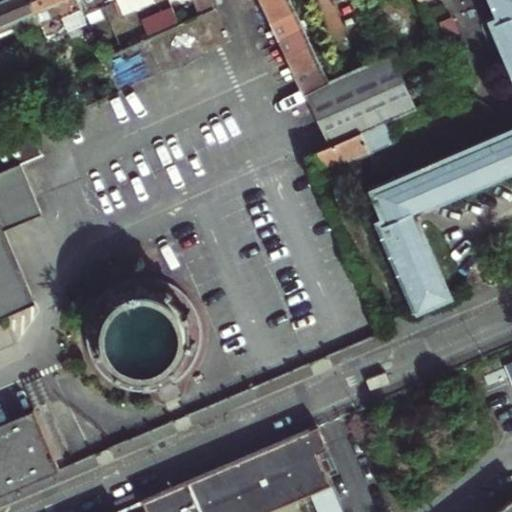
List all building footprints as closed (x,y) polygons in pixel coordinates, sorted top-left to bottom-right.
[(9,0),(0,4),(0,35),(1,39),(42,21),(33,0),(9,0)] [(33,0),(42,21),(50,40),(89,23),(86,16),(78,0),(33,0)] [(78,0),(86,16),(122,1),(121,0),(78,0)] [(121,0),(122,1),(129,17),(161,4),(159,0),(121,0)] [(192,0),(200,16),(217,8),(213,0),(192,0)] [(264,0),(307,91),(330,81),(326,73),(319,58),(310,38),(302,20),(293,0),(292,0),(264,0)] [(386,216),(424,308),(455,295),(416,203),(511,163),(511,0),(501,0),(503,3),(496,6),(511,45),(511,128),(382,183),(394,213),(386,216)] [(143,20),(150,37),(181,24),(174,7),(143,20)] [(307,91),(335,149),(314,158),(321,176),(391,146),(384,128),(424,110),(397,52),(330,81),(307,91)] [(34,114),(40,128),(46,126),(57,121),(51,107),(34,114)] [(0,145),(0,314),(35,300),(4,225),(51,203),(36,167),(59,156),(46,126),(40,128),(0,145)] [(101,351),(103,356),(110,353),(114,360),(121,366),(117,372),(122,375),(127,378),(130,372),(138,375),(141,375),(146,376),(147,383),(157,383),(156,376),(161,374),(164,374),(172,370),(177,375),(185,369),(180,364),(184,360),(187,355),(190,350),(192,345),(199,346),(201,335),(194,334),(194,330),(193,325),(191,316),(198,313),(193,304),(187,307),(182,301),(181,300),(174,294),(178,288),(173,285),(167,283),(164,289),(160,288),(155,287),(152,287),(146,286),(146,279),(136,281),(137,288),(133,289),(128,291),(126,293),(124,294),(120,297),(115,292),(111,296),(108,300),(113,305),(110,310),(108,312),(105,320),(99,319),(97,324),(97,330),(104,331),(105,337),(105,342),(99,345),(101,351)] [(511,360),(502,365),(509,382),(511,380),(511,360)] [(0,491),(56,468),(31,412),(0,424),(0,491)] [(130,505),(113,511),(260,511),(311,491),(319,511),(346,511),(333,481),(336,480),(323,450),(333,446),(323,422),(171,487),(130,505)] [(511,511),(511,497),(493,511),(511,511)]
